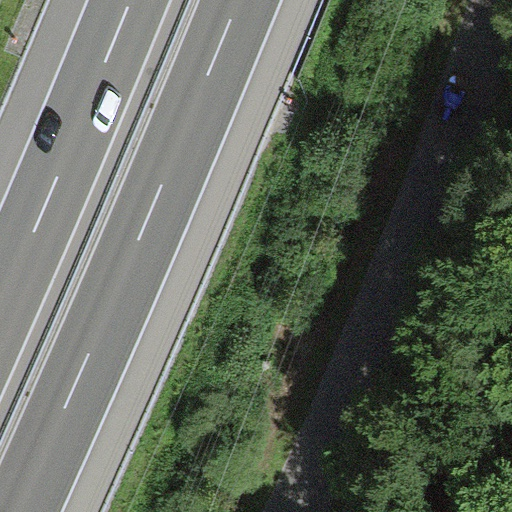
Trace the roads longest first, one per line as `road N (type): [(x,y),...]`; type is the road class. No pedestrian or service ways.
road 1 (motorway): [(19,511),(239,0)]
road 2 (unclassified): [(482,0),(414,198),(287,511)]
road 3 (motorway): [(131,0),(0,310)]
